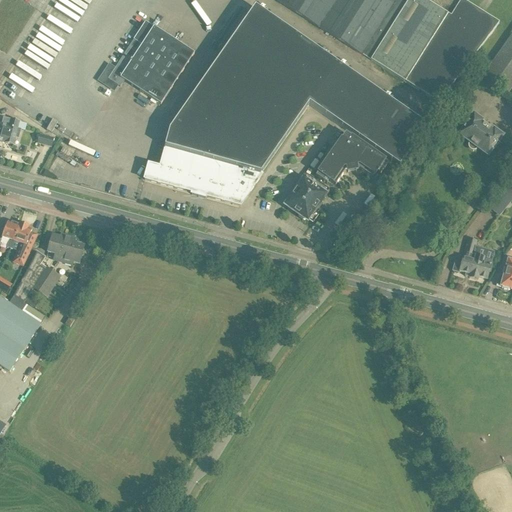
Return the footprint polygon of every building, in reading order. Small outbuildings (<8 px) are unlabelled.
[(456,0),(277,0),(276,1),(438,104),(499,24),(461,0),(460,2),(456,0)] [(160,185),(174,188),(174,189),(177,189),(192,193),(191,195),(198,197),(198,198),(198,197),(205,199),(205,197),(240,207),(241,205),(262,175),(260,174),(309,105),(339,126),(399,168),(427,128),(255,8),(169,131),(159,169),(148,166),(144,180),(157,184),(160,185)] [(161,105),(194,54),(145,22),(108,79),(120,87),(124,81),(161,105)] [(511,30),(510,34),(511,35),(483,76),(509,94),(511,89),(511,30)] [(477,148),(488,156),(494,148),(500,152),(498,154),(508,161),(511,156),(511,146),(507,143),(505,144),(500,140),(502,137),(494,131),(493,133),(480,124),(481,122),(474,116),(460,135),(470,143),(469,145),(468,147),(468,148),(469,150),(471,151),(473,151),(475,151),(476,150),(477,148)] [(18,139),(21,130),(17,129),(19,123),(11,121),(11,122),(6,120),(4,126),(0,124),(0,141),(13,145),(15,138),(18,139)] [(37,145),(52,148),(54,139),(40,135),(37,145)] [(359,169),(372,179),(379,169),(383,171),(388,164),(351,138),(350,138),(345,135),(342,140),(341,140),(315,177),(323,182),(326,179),(336,185),(345,172),(347,171),(348,173),(348,171),(355,170),(356,171),(356,170),(359,169)] [(312,186),(315,181),(309,176),(305,181),(303,180),(285,206),(298,215),(299,217),(304,221),(306,221),(307,222),(308,220),(313,223),(318,216),(314,213),(326,195),(312,186)] [(499,217),(511,201),(511,187),(509,184),(489,208),(499,217)] [(9,222),(8,222),(2,238),(9,240),(7,248),(11,249),(20,226),(14,224),(14,223),(10,222),(9,222)] [(20,226),(11,249),(18,252),(16,258),(14,263),(23,267),(37,236),(31,234),(32,231),(28,229),(29,227),(27,226),(27,225),(23,223),(21,224),(20,224),(20,226)] [(53,261),(63,263),(70,238),(65,236),(64,239),(52,236),(48,253),(55,255),(53,261)] [(75,239),(70,238),(63,263),(72,266),(73,263),(79,264),(84,247),(74,244),(75,239)] [(487,280),(492,261),(494,253),(475,247),(477,242),(468,239),(461,264),(455,263),(452,272),(453,272),(454,274),(457,275),(459,273),(459,274),(460,272),(466,274),(465,277),(469,278),(469,279),(478,281),(478,278),(487,280)] [(60,277),(46,268),(45,269),(40,266),(45,258),(37,252),(15,294),(9,304),(0,298),(0,365),(10,373),(41,326),(19,311),(33,289),(46,298),(60,277)] [(501,287),(511,289),(511,262),(508,261),(504,278),(499,276),(497,285),(501,286),(501,287)] [(25,303),(35,309),(39,303),(30,296),(25,303)] [(70,328),(74,321),(69,318),(65,325),(70,328)]
